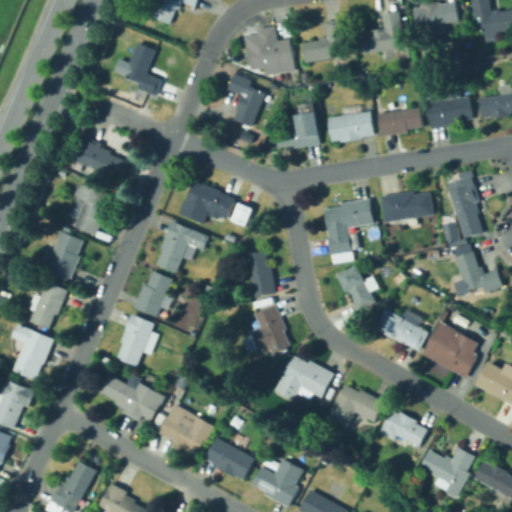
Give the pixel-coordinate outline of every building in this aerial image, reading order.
[(172,23),(153,16),(159,0),(200,0),(196,10),(192,9),(193,6),(184,2),(181,9),(178,8),(172,23)] [(434,34),(433,25),(418,27),(415,7),(422,6),(422,3),(441,0),(442,3),(457,1),(460,21),(444,23),(445,32),(434,34)] [(511,29),(485,34),(482,17),(475,18),(472,0),(490,0),(493,12),(511,8),(511,29)] [(384,61),(383,50),(364,52),(361,33),(370,32),(370,30),(386,28),(383,12),(401,10),(404,29),(398,30),(400,46),(410,45),(412,57),(384,61)] [(306,62),(303,42),(328,38),(326,21),(343,18),(347,38),(340,39),(343,56),(306,62)] [(267,74),(266,66),(252,69),(246,35),(259,33),(259,29),(277,26),(279,40),(291,38),(296,69),(267,74)] [(157,96),(139,88),(141,82),(125,75),(140,41),(158,49),(148,72),(164,79),(157,96)] [(240,130),(234,127),(238,119),(235,118),(239,109),(237,109),(243,94),(229,89),(236,72),(254,79),(251,85),(268,92),(254,126),(243,121),(240,130)] [(492,118),(492,116),(484,117),(481,96),(502,93),(501,85),(511,83),(511,111),(511,112),(511,115),(492,118)] [(432,128),(428,102),(438,100),(436,91),(455,88),(456,98),(473,95),(476,118),(459,120),(460,124),(432,128)] [(342,142),(342,139),(333,140),(329,117),(344,114),(343,108),(363,105),(364,112),(373,110),(376,134),(363,136),(364,139),(342,142)] [(383,136),(380,113),(422,106),(425,126),(408,129),(409,132),(383,136)] [(296,148),(296,145),(279,148),(276,127),(298,124),(297,114),(317,111),(322,144),(296,148)] [(122,179),(87,164),(84,171),(76,167),(79,161),(77,160),(84,142),(87,135),(104,142),(103,146),(113,150),(112,153),(130,161),(122,179)] [(466,237),(449,182),(461,178),(459,171),(472,169),(474,175),(473,175),(477,183),(482,201),(478,202),(481,212),(479,213),(484,232),(466,237)] [(205,223),(181,213),(187,197),(188,198),(195,180),(204,182),(224,190),(223,192),(237,197),(228,219),(210,211),(205,223)] [(98,234),(77,225),(87,201),(76,196),(82,181),(112,193),(106,209),(108,209),(98,234)] [(396,229),(395,220),(386,221),(382,195),(416,190),(416,194),(432,191),(435,214),(420,216),(421,225),(396,229)] [(334,263),(326,208),(342,206),(342,202),(372,197),(376,222),(351,226),(352,233),(358,232),(361,248),(353,249),(355,260),(334,263)] [(248,227),(232,220),(240,201),(255,208),(248,227)] [(177,272),(158,264),(164,249),(162,248),(174,220),(211,235),(205,249),(189,243),(177,272)] [(466,237),(467,243),(448,246),(445,223),(458,221),(460,238),(466,237)] [(72,281),(47,270),(64,230),(86,240),(80,254),(83,255),(72,281)] [(228,231),(239,235),(236,242),(225,237),(228,231)] [(255,295),(248,253),(268,250),(270,265),(273,265),(277,291),(255,295)] [(461,294),(457,282),(464,280),(456,257),(475,250),(480,266),(484,265),(486,272),(496,269),(494,265),(498,264),(505,285),(487,291),(485,286),(461,294)] [(359,311),(349,290),(347,291),(339,274),(359,264),(366,279),(375,275),(381,287),(373,291),(378,302),(359,311)] [(409,272),(413,264),(424,269),(419,277),(409,272)] [(164,318),(159,316),(158,317),(135,306),(146,283),(148,284),(155,270),(175,279),(169,292),(176,295),(169,310),(168,309),(164,318)] [(393,277),(401,271),(406,277),(398,283),(393,277)] [(51,328),(32,320),(36,310),(31,308),(37,293),(43,295),(49,281),(70,289),(59,315),(57,314),(51,328)] [(0,305),(0,294),(11,299),(7,308),(0,305)] [(250,353),(243,338),(254,334),(252,330),(262,326),(257,313),(277,304),(288,328),(285,330),(291,343),(273,351),(271,346),(260,350),(260,349),(250,353)] [(421,349),(407,342),(406,343),(378,328),(388,308),(404,316),(407,310),(422,318),(418,324),(431,331),(421,349)] [(138,366),(118,357),(125,342),(122,340),(134,313),(157,323),(154,330),(160,333),(151,354),(145,351),(138,366)] [(467,377),(424,353),(442,320),(481,342),(476,351),(480,354),(467,377)] [(38,379),(16,369),(27,342),(15,336),(20,324),(57,339),(46,363),(44,363),(38,379)] [(295,400),(276,390),(285,374),(286,374),(297,355),(310,362),(312,359),(336,373),(323,397),(315,392),(311,399),(299,392),(295,400)] [(511,404),(478,384),(491,360),(505,368),(509,362),(511,363),(511,404)] [(177,385),(183,372),(192,377),(187,390),(177,385)] [(112,373),(138,388),(142,380),(167,394),(153,419),(149,416),(146,422),(126,411),(128,407),(117,402),(119,399),(102,390),(112,373)] [(0,375),(36,390),(30,407),(25,406),(16,429),(0,422),(0,375)] [(347,426),(329,414),(348,384),(361,391),(363,388),(386,402),(374,422),(356,411),(347,426)] [(189,409),(215,424),(199,451),(194,448),(192,451),(175,441),(176,439),(163,431),(174,411),(185,417),(189,409)] [(420,446),(399,434),(396,439),(381,431),(385,425),(394,409),(400,412),(402,410),(419,420),(418,422),(430,429),(420,446)] [(0,428),(15,434),(11,444),(13,445),(6,463),(4,462),(0,471),(0,428)] [(245,479),(237,475),(236,476),(218,466),(220,464),(208,457),(219,436),(257,457),(245,479)] [(457,496),(436,483),(439,477),(424,468),(420,476),(414,473),(418,464),(422,466),(431,449),(446,457),(448,454),(455,458),(459,449),(456,447),(457,444),(477,456),(468,470),(471,472),(457,496)] [(289,507),(266,494),(267,491),(253,483),(263,465),(276,472),(284,457),(305,469),(296,483),(301,486),(289,507)] [(50,511),(45,509),(60,483),(63,485),(69,475),(71,477),(81,460),(98,469),(75,511),(50,511)] [(502,501),(489,493),(493,487),(476,476),(486,460),(492,463),(493,461),(511,471),(510,473),(511,474),(511,498),(506,495),(502,501)] [(152,511),(113,511),(101,505),(113,481),(129,490),(128,493),(138,499),(136,501),(153,511),(152,511)] [(349,511),(304,511),(300,510),(312,488),(351,510),(349,511)]
